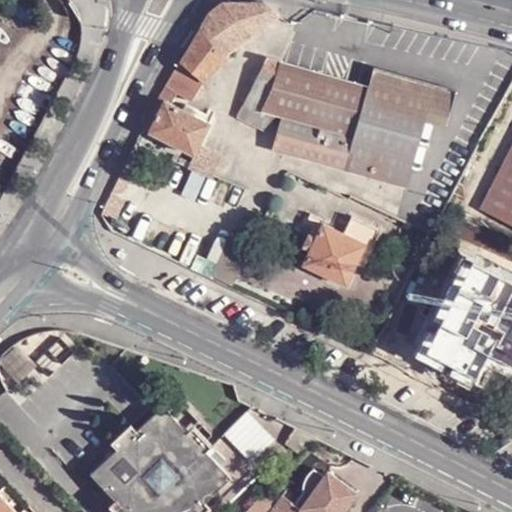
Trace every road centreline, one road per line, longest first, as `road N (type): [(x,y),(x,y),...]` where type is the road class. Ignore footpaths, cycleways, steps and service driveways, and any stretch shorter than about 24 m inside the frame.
road 1 (residential): [(114,296),(511,492)]
road 2 (residential): [(65,233),(190,0)]
road 3 (residential): [(133,0),(107,84),(36,216)]
